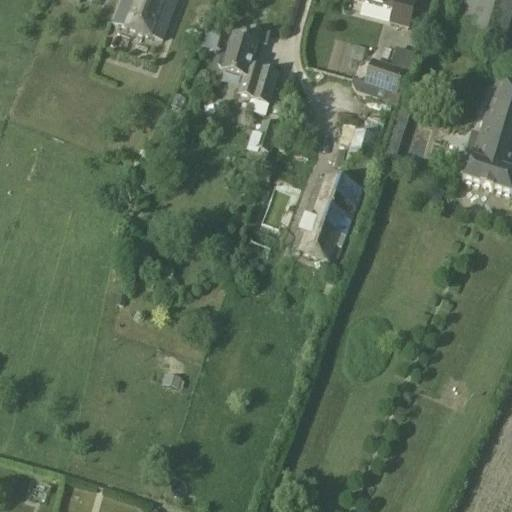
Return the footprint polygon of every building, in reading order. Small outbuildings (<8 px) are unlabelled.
[(123,0),(113,27),(161,46),(178,0),(123,0)] [(415,3),(403,0),(344,0),(344,3),(394,16),(391,28),(408,32),(415,3)] [(511,0),(461,0),(448,48),(500,63),(511,23),(511,0)] [(250,30),(246,44),(232,39),(221,76),(256,87),(251,104),(268,109),(278,79),(260,73),(260,74),(250,71),(258,47),(266,50),(270,37),(250,30)] [(353,83),(351,87),(355,96),(396,109),(400,99),(408,76),(372,64),(364,87),(353,83)] [(508,207),(511,192),(511,87),(494,82),(475,147),(471,146),(458,193),(508,207)] [(254,152),(259,153),(269,156),(277,131),(262,126),(258,137),(254,152)] [(374,158),(376,135),(342,131),(339,154),(374,158)] [(387,147),(384,159),(395,162),(399,151),(387,147)] [(320,178),(293,251),(334,269),(362,193),(320,178)] [(431,190),(425,211),(438,215),(444,194),(431,190)] [(181,382),(165,378),(162,387),(178,392),(179,390),(180,384),(181,382)]
